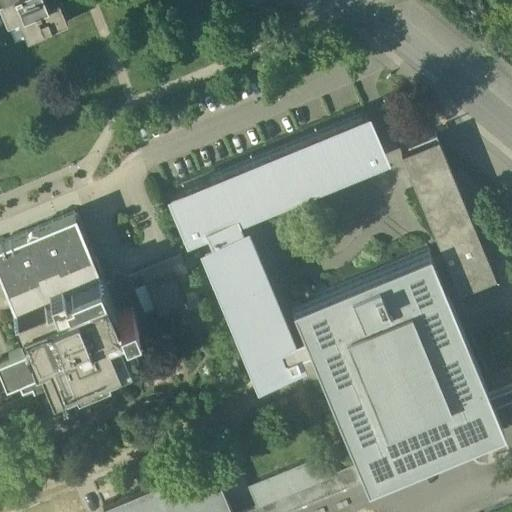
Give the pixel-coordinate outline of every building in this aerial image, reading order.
[(3,0),(2,1),(0,1),(0,7),(7,23),(18,18),(47,6),(44,0),(3,0)] [(47,6),(18,18),(26,39),(67,22),(59,1),(47,6)] [(367,111),(170,192),(187,233),(206,225),(208,230),(207,231),(210,237),(242,224),(237,212),(241,211),(240,209),(353,162),(354,164),(357,163),(356,162),(364,159),(364,160),(384,152),(367,111)] [(495,274),(437,135),(401,150),(444,253),(457,284),(459,289),(495,274)] [(104,283),(74,211),(0,242),(0,272),(30,345),(35,356),(38,355),(49,382),(50,383),(75,373),(77,376),(103,365),(102,362),(128,351),(124,339),(112,312),(115,310),(104,283)] [(212,241),(203,245),(259,377),(299,360),(296,352),(290,338),(242,224),(210,237),(212,241)] [(429,248),(293,305),(303,333),(309,347),(356,457),(382,446),(382,447),(466,412),(466,411),(492,400),(488,391),(445,289),(432,257),(429,248)] [(457,284),(444,253),(432,257),(445,289),(457,284)] [(196,289),(186,265),(173,270),(183,294),(196,289)] [(173,270),(145,281),(150,293),(156,306),(158,312),(186,300),(183,294),(173,270)] [(136,315),(124,286),(128,277),(113,272),(109,281),(104,283),(115,310),(112,312),(124,339),(143,332),(136,315)] [(145,281),(134,286),(139,298),(150,293),(145,281)] [(196,289),(183,294),(186,300),(198,295),(196,289)] [(303,333),(290,338),(296,352),(309,347),(303,333)] [(15,371),(0,376),(0,402),(49,382),(38,355),(35,356),(30,345),(19,350),(27,369),(16,374),(15,371)] [(19,350),(8,354),(15,371),(16,374),(27,369),(19,350)] [(8,354),(0,357),(0,376),(15,371),(8,354)] [(511,380),(488,391),(492,400),(466,411),(466,412),(382,447),(382,446),(356,457),(357,460),(335,470),(336,473),(256,505),(255,503),(232,511),(282,511),(365,478),(367,482),(502,427),(500,422),(511,417),(511,380)] [(327,452),(248,484),(255,503),(256,505),(336,473),(335,470),(327,452)] [(232,511),(210,458),(102,503),(105,511),(232,511)]
